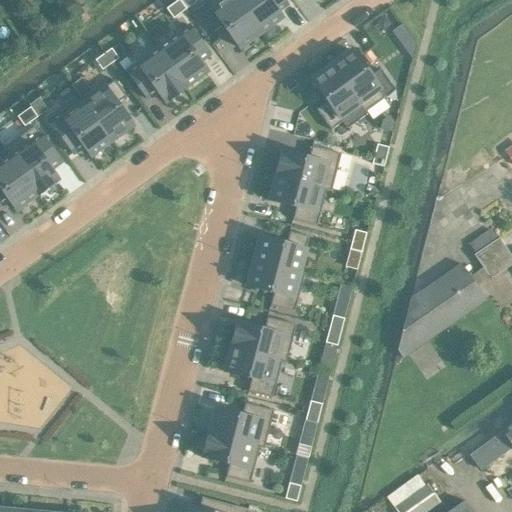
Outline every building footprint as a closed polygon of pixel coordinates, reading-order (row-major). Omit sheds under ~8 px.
[(186,10),(179,0),(166,9),(173,19),(186,10)] [(208,0),(195,10),(213,34),(224,26),(240,49),(260,34),(235,0),(208,0)] [(235,0),(260,34),(281,19),(276,13),(287,5),(283,0),(235,0)] [(189,27),(157,49),(185,88),(206,73),(199,63),(209,55),(189,27)] [(410,37),(403,27),(396,32),(403,41),(410,37)] [(111,49),(105,54),(111,64),(118,59),(111,49)] [(185,88),(157,49),(127,72),(147,100),(158,92),(165,103),(168,101),(169,102),(186,89),(185,88)] [(351,51),(331,65),(365,112),(395,90),(380,70),(370,77),(351,51)] [(111,64),(105,54),(95,61),(102,71),(111,64)] [(331,65),(311,80),(327,102),(316,110),(331,131),(342,123),(346,129),(367,115),(365,112),(331,65)] [(114,81),(83,103),(111,142),(132,127),(116,105),(126,97),(114,81)] [(60,114),(49,122),(73,154),(83,146),(91,157),(111,142),(83,103),(79,97),(59,111),(60,114)] [(30,108),(17,117),(24,127),(37,117),(30,108)] [(3,149),(9,156),(37,195),(38,196),(55,184),(55,183),(57,181),(50,171),(60,163),(34,127),(3,149)] [(385,160),(388,148),(377,145),(374,157),(385,160)] [(308,159),(281,152),(275,176),(326,190),(331,191),(340,154),(311,147),(308,159)] [(37,195),(9,156),(0,162),(0,206),(9,200),(16,211),(37,195)] [(383,167),(385,160),(374,157),(371,164),(383,167)] [(316,227),(326,190),(275,176),(269,201),(295,208),(292,220),(316,227)] [(411,297),(397,352),(402,359),(485,301),(476,288),(489,278),(491,280),(511,265),(511,257),(499,238),(497,239),(490,229),(467,245),(474,254),(473,255),(483,269),(470,277),(460,263),(411,297)] [(363,245),(366,234),(354,230),(351,242),(363,245)] [(299,274),(309,237),(289,232),(286,245),(259,238),(253,262),(299,274)] [(361,253),(363,245),(351,242),(349,250),(361,253)] [(294,312),(304,275),(299,274),(253,262),(246,286),(273,293),(270,306),(294,312)] [(341,331),(344,319),(332,316),(329,328),(341,331)] [(263,331),(237,324),(230,348),(282,361),(286,362),(296,325),(267,318),(263,331)] [(337,346),(341,331),(329,328),(325,343),(337,346)] [(272,398),(282,361),(230,348),(224,372),(251,379),(247,392),(272,398)] [(318,416),(321,405),(310,402),(307,413),(318,416)] [(241,416),(214,409),(208,433),(259,447),(264,448),(273,411),(244,403),(241,416)] [(316,424),(318,416),(307,413),(305,421),(316,424)] [(511,425),(470,456),(480,470),(511,447),(511,425)] [(250,484),(259,447),(208,433),(202,458),(228,465),(225,477),(250,484)] [(418,476),(386,498),(395,509),(396,511),(425,511),(439,502),(428,486),(426,487),(418,476)] [(296,502),(300,487),(288,484),(284,499),(296,502)] [(248,511),(249,510),(201,498),(198,511),(191,509),(190,511),(248,511)] [(470,511),(464,502),(448,511),(470,511)]
